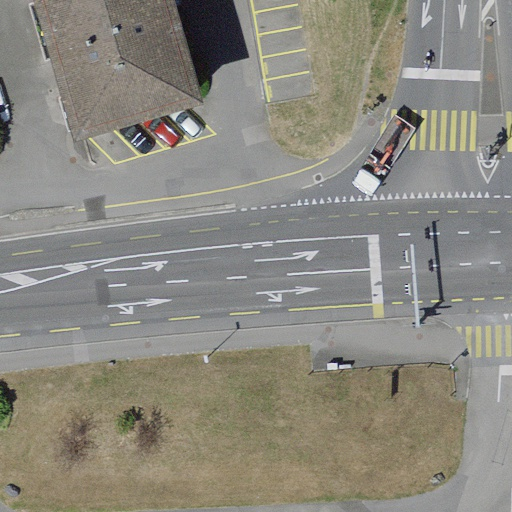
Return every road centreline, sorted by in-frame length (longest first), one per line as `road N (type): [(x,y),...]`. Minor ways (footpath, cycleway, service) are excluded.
road 1 (primary): [(481,248),(0,285)]
road 2 (unclassified): [(465,511),(498,427),(501,336),(481,248)]
road 3 (secondary): [(490,0),(481,248)]
